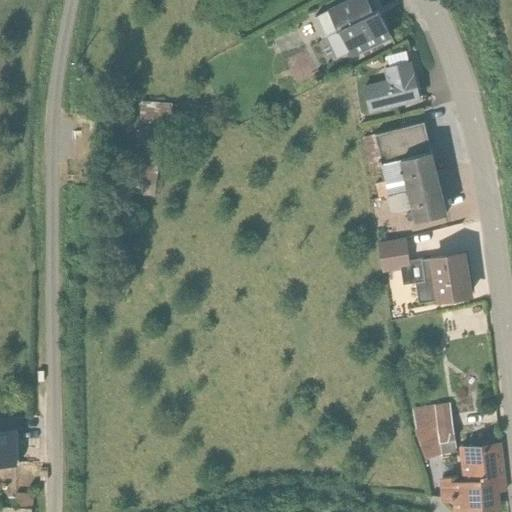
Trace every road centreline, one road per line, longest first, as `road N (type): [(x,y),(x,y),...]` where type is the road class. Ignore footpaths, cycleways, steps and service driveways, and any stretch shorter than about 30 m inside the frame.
road 1 (unclassified): [(71,0),(52,110),(50,511)]
road 2 (tertiary): [(427,0),(475,134),(511,400)]
